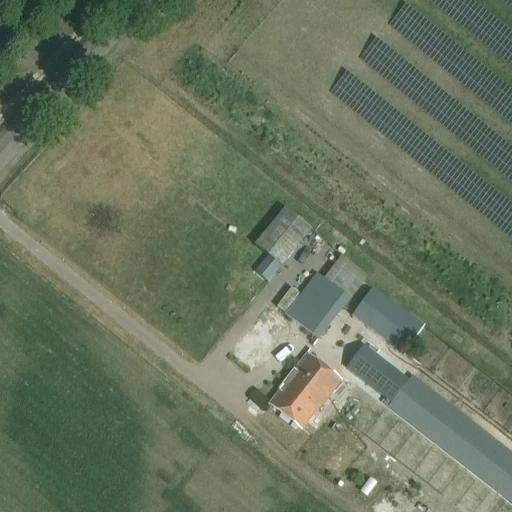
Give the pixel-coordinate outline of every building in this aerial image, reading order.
[(269,284),(282,268),(268,257),(255,273),(269,284)] [(318,343),(349,304),(317,278),(285,317),(318,343)] [(403,357),(424,328),(373,291),(352,320),(403,357)] [(373,340),(366,348),(348,372),(353,376),(347,383),(387,414),(388,412),(395,417),(395,413),(421,380),(416,376),(417,375),(373,340)] [(269,406),(302,432),(340,384),(306,358),(269,406)] [(381,451),(400,426),(386,415),(367,440),(381,451)]
